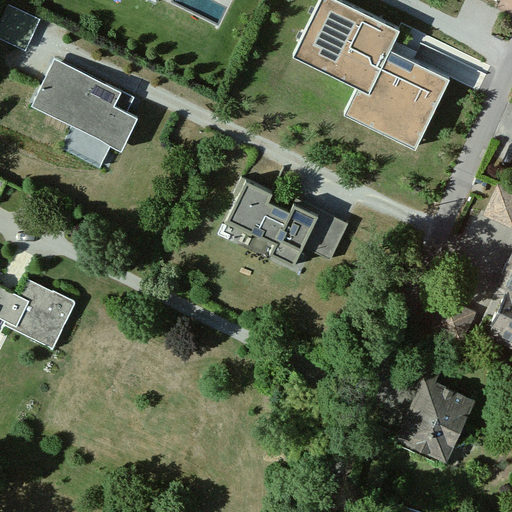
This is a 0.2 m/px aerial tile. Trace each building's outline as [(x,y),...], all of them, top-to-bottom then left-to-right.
[(323,0),(296,57),(360,87),(346,116),(418,150),(452,79),(393,51),(403,30),(339,0),(323,0)] [(42,17),(13,3),(0,30),(0,31),(29,45),(42,17)] [(30,105),(121,151),(138,118),(128,113),(136,98),(54,57),(30,105)] [(272,194),(243,179),(235,195),(239,197),(225,224),(251,237),(253,233),(275,244),(270,255),(295,268),(321,218),(295,204),(291,213),(268,201),(272,194)] [(511,188),(497,181),(482,211),(511,225),(511,188)] [(503,295),(486,332),(511,344),(511,251),(494,291),(503,295)] [(0,286),(0,317),(7,321),(6,325),(54,348),(77,302),(28,278),(20,296),(0,286)] [(461,341),(476,309),(445,294),(430,327),(461,341)] [(395,433),(446,457),(475,395),(436,376),(443,359),(416,347),(403,376),(418,382),(395,433)] [(425,511),(392,501),(388,511),(425,511)]
